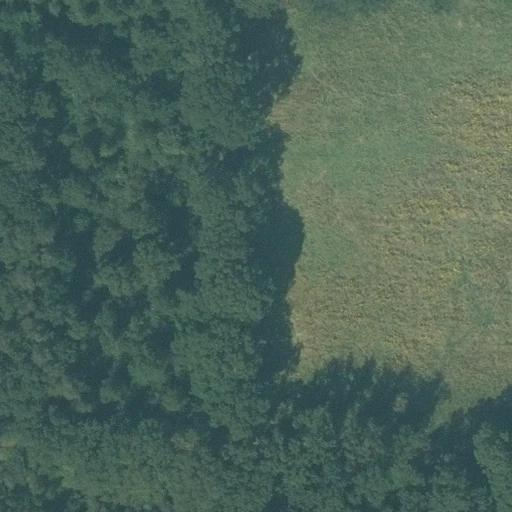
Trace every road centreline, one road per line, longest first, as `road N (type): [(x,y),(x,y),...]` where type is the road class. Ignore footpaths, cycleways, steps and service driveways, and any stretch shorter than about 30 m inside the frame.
road 1 (track): [(0,428),(511,451)]
road 2 (track): [(228,511),(220,438),(215,0)]
